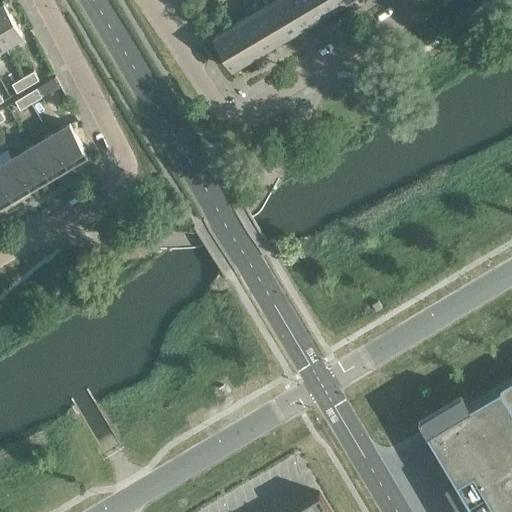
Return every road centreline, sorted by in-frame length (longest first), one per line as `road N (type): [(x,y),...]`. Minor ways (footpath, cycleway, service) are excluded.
road 1 (unclassified): [(119,511),(511,277)]
road 2 (residential): [(445,0),(279,100),(243,105),(203,80),(152,0)]
road 3 (residential): [(0,252),(115,188),(125,168),(43,0)]
